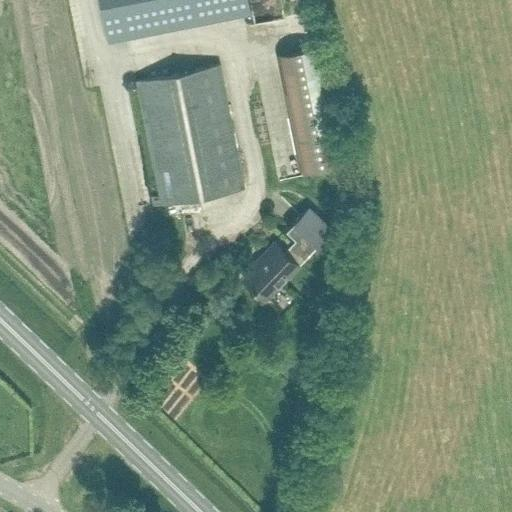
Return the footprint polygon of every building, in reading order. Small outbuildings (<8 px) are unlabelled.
[(251,5),(249,0),(102,0),(109,33),(251,5)] [(288,0),(259,0),(260,10),(289,7),(288,0)] [(341,163),(317,41),(274,49),(299,172),(341,163)] [(243,185),(219,61),(137,77),(162,201),(243,185)] [(270,62),(258,66),(268,98),(280,94),(270,62)] [(265,297),(323,235),(299,214),(286,228),(294,236),(288,243),(279,234),(261,253),(263,255),(243,275),(265,297)]
